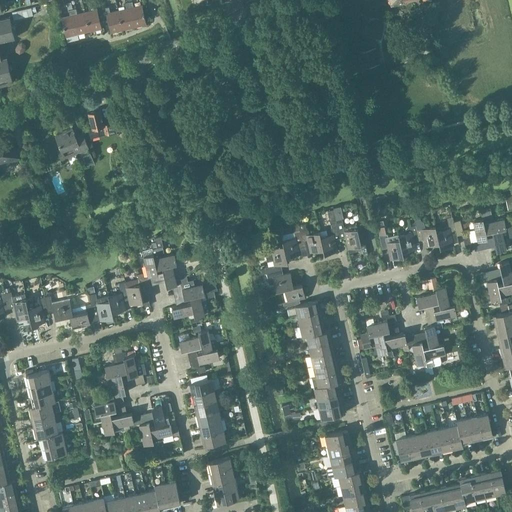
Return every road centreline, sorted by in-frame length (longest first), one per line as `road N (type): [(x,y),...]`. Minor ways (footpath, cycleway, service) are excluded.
road 1 (residential): [(0,121),(291,0)]
road 2 (residential): [(378,480),(339,290)]
road 3 (residential): [(463,263),(507,450)]
road 4 (residential): [(5,360),(38,511)]
road 5 (residential): [(155,325),(5,360)]
road 6 (residential): [(378,480),(507,450)]
road 7 (residential): [(204,511),(174,384)]
